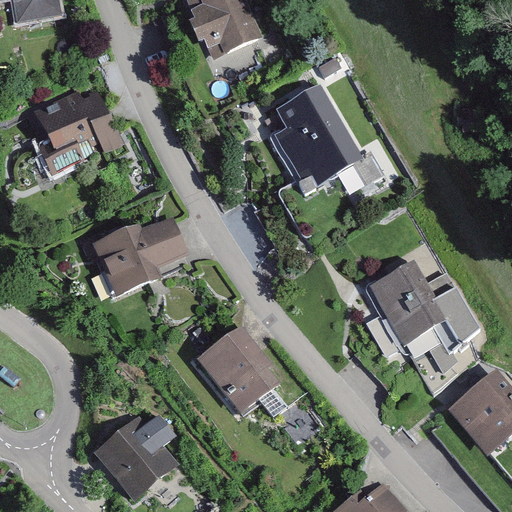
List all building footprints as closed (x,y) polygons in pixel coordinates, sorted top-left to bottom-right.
[(68,0),(0,0),(0,3),(9,1),(15,27),(72,14),(68,0)] [(246,0),(199,0),(203,9),(191,14),(190,25),(199,44),(205,41),(215,63),(265,41),(246,0)] [(324,87),(277,115),(287,131),(274,139),(308,198),(368,163),(324,87)] [(59,113),(39,123),(51,146),(40,152),(53,177),(100,152),(106,157),(125,147),(99,97),(85,105),(79,94),(55,106),(59,113)] [(139,229),(94,249),(119,303),(166,282),(161,272),(192,258),(175,220),(141,235),(139,229)] [(414,265),(368,291),(405,350),(434,332),(448,323),(461,344),(470,338),(481,332),(457,291),(435,304),(414,265)] [(368,291),(377,285),(376,282),(368,287),(366,293),(404,358),(410,356),(435,395),(486,363),(470,338),(461,344),(448,323),(434,332),(405,350),(368,291)] [(243,329),(199,364),(244,421),(262,407),(274,422),(289,410),(273,391),(281,385),(274,367),(243,329)] [(511,390),(498,374),(432,428),(458,458),(472,446),(478,441),(497,462),(501,456),(511,448),(511,446),(511,390)] [(154,414),(100,454),(141,508),(194,468),(154,414)] [(472,446),(458,458),(506,511),(511,511),(511,449),(511,448),(501,456),(509,465),(498,475),(472,446)] [(418,511),(396,479),(348,511),(418,511)]
